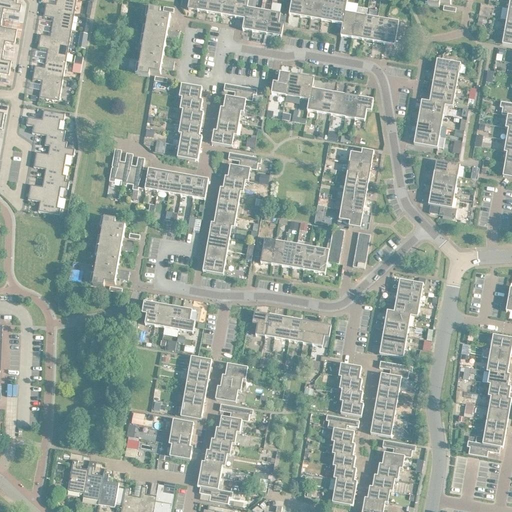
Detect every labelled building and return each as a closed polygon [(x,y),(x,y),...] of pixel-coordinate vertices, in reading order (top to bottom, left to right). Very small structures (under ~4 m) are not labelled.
[(0,0),(0,16),(5,17),(6,8),(23,11),(24,4),(19,3),(0,0)] [(49,2),(47,9),(77,14),(79,0),(58,0),(58,4),(49,2)] [(200,10),(201,0),(191,0),(190,8),(191,8),(191,7),(200,9),(200,10)] [(209,12),(211,0),(216,1),(216,0),(201,0),(200,10),(200,9),(209,11),(209,12)] [(223,14),(225,0),(216,0),(216,1),(211,0),(209,12),(210,12),(210,11),(223,13),(223,14)] [(237,17),(238,17),(240,5),(235,5),(235,0),(225,0),(223,14),(224,14),(224,13),(238,16),(237,17)] [(238,16),(247,17),(249,7),(250,8),(250,0),(235,0),(235,5),(240,5),(238,17),(238,16)] [(302,16),(303,16),(305,0),(293,0),(291,14),(292,14),(292,13),(303,15),(302,16)] [(313,18),(316,0),(305,0),(303,16),(303,15),(313,17),(313,18)] [(324,20),(327,0),(316,0),(313,18),(314,17),(324,19),(324,20)] [(334,22),(338,0),(327,0),(324,20),(324,19),(334,21),(334,22)] [(335,21),(345,23),(347,12),(348,12),(348,11),(349,0),(348,0),(338,0),(334,22),(335,22),(335,21)] [(146,35),(158,37),(157,42),(168,44),(167,43),(168,38),(169,34),(170,30),(170,25),(171,25),(170,25),(172,16),(173,16),(173,15),(172,15),(173,15),(162,13),(163,8),(152,6),(152,7),(151,7),(152,7),(149,26),(148,25),(148,26),(149,26),(147,35),(146,35)] [(255,31),(257,20),(261,20),(263,9),(263,10),(254,8),(250,8),(249,7),(247,17),(245,29),(246,28),(255,30),(255,31)] [(56,17),(54,26),(74,30),(77,14),(47,9),(46,15),(56,17)] [(269,33),(273,11),(273,12),(264,10),(264,9),(263,9),(261,20),(257,20),(255,31),(255,30),(269,32),(269,33)] [(273,11),(269,33),(269,34),(269,32),(283,35),(283,36),(284,36),(286,24),(281,23),(283,13),(283,12),(282,12),(282,13),(273,12),(273,11)] [(354,37),(358,13),(358,14),(348,12),(347,12),(345,23),(345,24),(343,35),(344,36),(344,35),(354,36),(354,37)] [(364,39),(365,39),(369,15),(369,16),(358,14),(359,13),(358,13),(354,37),(354,36),(365,38),(364,39)] [(375,41),(380,17),(379,17),(379,18),(369,16),(369,15),(365,39),(365,38),(375,40),(375,41)] [(0,32),(18,35),(19,29),(3,26),(5,17),(0,16),(0,32)] [(386,43),(390,19),(390,20),(380,18),(380,17),(375,41),(376,41),(376,40),(386,42),(386,43)] [(390,19),(386,43),(386,42),(397,44),(396,45),(397,45),(399,34),(401,25),(401,21),(401,20),(401,21),(390,20),(390,19)] [(43,33),(42,40),(71,45),(74,30),(54,26),(53,35),(43,33)] [(83,31),(81,39),(88,40),(90,33),(83,31)] [(0,48),(6,50),(8,40),(17,42),(18,35),(0,32),(0,48)] [(158,37),(146,35),(147,35),(144,54),(143,54),(144,54),(142,63),(141,63),(141,64),(142,64),(140,73),(139,73),(140,73),(140,74),(149,75),(150,71),(162,73),(162,72),(163,72),(162,72),(163,67),(164,62),(165,58),(165,53),(166,53),(165,53),(167,44),(168,44),(157,42),(158,37)] [(50,48),(49,58),(69,61),(71,45),(42,40),(41,47),(50,48)] [(0,48),(0,64),(13,67),(14,60),(4,59),(6,50),(0,48)] [(446,53),(445,60),(458,62),(459,55),(446,53)] [(78,54),(77,63),(84,64),(86,55),(78,54)] [(38,65),(36,72),(66,77),(69,61),(49,58),(47,67),(38,65)] [(437,69),(437,70),(461,74),(460,74),(462,63),(463,64),(463,63),(458,62),(445,60),(439,59),(440,59),(438,70),(437,69)] [(13,67),(0,64),(0,81),(2,72),(12,74),(13,67)] [(435,80),(460,85),(460,84),(459,84),(460,74),(461,74),(437,70),(438,70),(436,80),(435,80)] [(490,70),(488,81),(494,82),(496,71),(490,70)] [(288,95),(292,72),(292,73),(283,72),(283,71),(282,71),(280,82),(276,81),(274,92),(274,93),(274,92),(288,94),(288,95)] [(66,77),(36,72),(35,78),(45,80),(42,96),(62,100),(66,77)] [(302,98),(304,86),(300,86),(302,74),(301,75),(292,74),(292,73),(292,72),(288,95),(289,94),(302,97),(302,98)] [(303,97),(312,98),(312,99),(314,89),(316,77),(316,78),(302,75),(302,74),(300,86),(304,86),(302,98),(303,98),(303,97)] [(433,91),(458,95),(457,95),(457,93),(458,85),(459,85),(460,85),(435,80),(435,81),(436,81),(434,91),(433,91)] [(182,96),(185,97),(185,96),(202,99),(204,91),(201,90),(202,86),(184,83),(184,84),(183,84),(184,84),(182,96),(181,95),(181,96),(182,96)] [(237,91),(237,97),(236,97),(248,99),(248,100),(249,100),(255,101),(255,100),(254,100),(256,93),(258,94),(259,94),(260,89),(227,83),(226,90),(227,89),(237,91)] [(319,112),(321,101),(326,102),(328,90),(328,91),(314,89),(312,99),(312,98),(309,110),(310,110),(310,109),(319,111),(319,112)] [(333,115),(334,115),(338,92),(337,92),(337,93),(328,91),(328,90),(326,102),(321,101),(319,112),(320,112),(320,111),(334,114),(333,115)] [(434,91),(432,101),(432,102),(447,104),(447,105),(455,106),(456,106),(455,106),(457,95),(458,95),(433,91),(434,91)] [(348,117),(350,106),(345,105),(347,93),(347,94),(338,93),(338,92),(334,115),(334,114),(348,116),(348,117)] [(357,119),(361,96),(361,97),(347,94),(347,93),(345,105),(350,106),(348,117),(348,116),(357,118),(357,119)] [(182,109),(186,109),(203,112),(204,103),(202,102),(202,99),(185,96),(185,97),(183,108),(182,108),(182,109)] [(227,99),(226,108),(243,111),(246,112),(246,111),(247,112),(247,111),(246,111),(248,100),(248,99),(236,97),(237,97),(231,96),(230,100),(227,99)] [(361,96),(357,119),(358,118),(367,119),(366,120),(367,120),(369,110),(374,111),(376,99),(376,98),(375,98),(375,99),(361,97),(361,96)] [(422,111),(446,115),(445,115),(447,105),(447,104),(432,102),(432,101),(424,100),(423,100),(424,101),(423,111),(422,111)] [(510,115),(511,115),(511,114),(511,102),(503,101),(502,107),(503,107),(503,106),(505,107),(504,113),(504,114),(510,115)] [(222,110),(221,119),(242,123),(242,122),(241,122),(243,111),(226,108),(225,111),(222,110)] [(30,116),(29,124),(68,131),(68,130),(61,129),(63,119),(66,120),(67,113),(46,109),(45,119),(30,116)] [(183,120),(204,124),(205,115),(202,115),(203,112),(186,109),(184,120),(183,120)] [(296,109),(294,120),(299,121),(308,123),(309,118),(300,116),(301,110),(296,109)] [(420,121),(420,122),(444,126),(443,125),(445,115),(446,115),(422,111),(423,111),(421,122),(420,121)] [(220,122),(219,131),(236,134),(239,135),(240,135),(240,134),(239,134),(241,123),(242,123),(221,119),(221,120),(224,120),(223,123),(220,122)] [(181,133),(184,133),(202,136),(203,127),(200,127),(201,124),(204,124),(183,120),(184,121),(182,132),(181,132),(181,133)] [(418,132),(442,136),(441,136),(443,126),(444,126),(420,122),(421,122),(419,132),(418,132)] [(29,124),(36,125),(35,132),(49,135),(47,144),(77,149),(77,148),(74,148),(69,147),(70,141),(66,141),(68,131),(29,124)] [(149,128),(148,135),(156,137),(157,129),(149,128)] [(236,134),(219,131),(218,134),(215,134),(214,143),(234,146),(235,146),(234,146),(236,134)] [(331,131),(330,139),(338,140),(340,132),(331,131)] [(442,136),(418,132),(419,133),(417,143),(416,143),(440,148),(440,147),(439,147),(441,136),(442,137),(442,136)] [(181,144),(202,148),(204,139),(201,139),(202,136),(184,133),(182,144),(181,144)] [(250,136),(248,145),(257,146),(259,138),(250,136)] [(159,141),(157,151),(167,152),(168,142),(159,140),(159,141)] [(457,141),(455,151),(463,153),(465,142),(457,141)] [(39,151),(37,159),(67,164),(69,154),(76,155),(77,149),(47,144),(52,145),(51,153),(39,151)] [(202,148),(181,144),(181,145),(182,145),(180,156),(179,156),(180,156),(180,157),(197,160),(198,156),(201,157),(202,148)] [(117,179),(124,180),(127,162),(122,161),(124,150),(117,148),(111,181),(114,181),(117,182),(117,181),(117,179)] [(351,161),(374,165),(373,165),(375,151),(377,151),(376,151),(364,149),(363,153),(353,151),(353,152),(354,152),(352,161),(351,161)] [(129,183),(135,184),(136,184),(139,166),(133,165),(135,154),(136,154),(129,152),(127,162),(124,180),(123,185),(128,186),(129,185),(128,185),(129,183)] [(242,160),(241,166),(252,168),(252,169),(253,169),(259,170),(259,169),(260,162),(263,163),(264,157),(232,152),(230,159),(231,159),(231,158),(242,160)] [(148,189),(148,188),(147,188),(151,170),(150,170),(144,169),(146,158),(147,158),(140,157),(139,166),(136,184),(135,184),(134,189),(135,189),(140,190),(140,189),(140,187),(147,188),(147,189),(148,189)] [(37,159),(36,166),(48,168),(46,177),(71,182),(72,181),(68,180),(69,175),(65,174),(67,164),(37,159)] [(436,171),(460,176),(461,176),(459,175),(461,165),(462,165),(438,160),(438,161),(439,161),(437,171),(436,171)] [(350,171),(361,173),(360,178),(372,180),(372,179),(371,179),(373,165),(374,166),(374,165),(351,161),(351,162),(352,162),(351,171),(350,171)] [(232,168),(230,177),(247,180),(251,181),(251,180),(251,181),(251,180),(250,180),(252,169),(252,168),(241,166),(235,165),(234,168),(232,168)] [(159,191),(163,170),(162,170),(162,173),(159,172),(160,170),(151,168),(150,170),(151,170),(147,188),(148,188),(159,190),(159,191)] [(171,193),(175,172),(174,172),(174,175),(171,175),(172,172),(163,170),(159,191),(160,190),(171,192),(171,193)] [(347,185),(370,189),(369,189),(371,180),(372,180),(360,178),(361,173),(350,171),(351,171),(348,185),(347,185)] [(434,182),(459,186),(458,186),(459,176),(460,176),(436,171),(436,172),(437,172),(435,182),(434,182)] [(183,195),(187,174),(186,174),(186,177),(183,177),(183,174),(175,172),(171,193),(171,192),(183,194),(183,195)] [(264,173),(262,182),(271,184),(272,174),(264,173)] [(195,197),(199,176),(198,176),(197,179),(195,179),(195,176),(187,174),(183,195),(183,194),(195,196),(195,197)] [(199,176),(195,197),(195,196),(207,199),(206,199),(207,200),(207,199),(210,181),(207,181),(207,178),(199,176)] [(33,184),(32,191),(61,197),(63,187),(70,188),(71,182),(46,177),(45,186),(33,184)] [(227,179),(225,188),(242,191),(242,192),(246,192),(245,191),(247,180),(230,177),(229,180),(227,179)] [(432,193),(457,197),(456,197),(458,186),(459,187),(459,186),(434,182),(435,183),(433,193),(432,193)] [(345,199),(356,201),(357,196),(368,198),(367,198),(369,189),(370,189),(347,185),(348,185),(346,199),(345,199)] [(222,191),(220,199),(241,203),(240,203),(242,192),(242,191),(225,188),(225,191),(222,191)] [(32,191),(30,199),(42,201),(41,210),(62,214),(63,207),(60,207),(61,197),(32,191)] [(457,197),(432,193),(433,193),(431,203),(430,203),(430,204),(431,204),(454,208),(455,208),(454,207),(456,197),(457,197)] [(343,208),(343,209),(366,213),(366,212),(365,212),(367,199),(368,199),(368,198),(357,196),(356,201),(345,199),(346,200),(344,209),(343,208)] [(220,202),(218,211),(239,215),(238,214),(240,203),(241,203),(220,199),(220,200),(223,200),(223,203),(220,202)] [(366,213),(343,209),(344,209),(342,218),(341,218),(342,218),(341,219),(352,221),(351,225),(363,227),(362,227),(365,213),(366,213)] [(218,214),(216,223),(233,226),(233,227),(237,227),(236,226),(238,215),(239,215),(218,211),(218,212),(221,212),(221,215),(218,214)] [(101,245),(112,247),(111,252),(123,254),(122,254),(123,249),(123,244),(124,240),(125,235),(126,235),(125,235),(127,226),(128,226),(127,226),(128,225),(117,223),(118,219),(106,217),(107,217),(105,226),(104,226),(104,227),(105,227),(104,236),(103,236),(102,236),(103,236),(102,245),(101,245)] [(293,220),(291,228),(300,229),(301,221),(293,220)] [(213,226),(211,235),(232,238),(231,238),(233,227),(233,226),(216,223),(216,226),(213,226)] [(209,246),(209,247),(230,250),(229,250),(231,238),(232,238),(211,235),(210,243),(213,244),(213,247),(209,246)] [(273,264),(274,264),(278,240),(278,241),(267,239),(268,238),(267,238),(267,239),(260,238),(257,254),(264,255),(263,262),(263,261),(274,263),(273,264)] [(284,266),(289,242),(288,242),(288,243),(286,242),(278,241),(278,240),(274,264),(274,263),(284,265),(284,266)] [(295,268),(299,244),(299,243),(299,245),(289,243),(289,242),(284,266),(285,266),(285,265),(295,267),(295,268)] [(305,270),(306,270),(310,245),(309,246),(299,245),(299,244),(295,268),(295,267),(306,269),(305,270)] [(112,247),(101,245),(101,246),(102,246),(100,255),(99,255),(100,255),(99,264),(98,264),(98,265),(99,265),(97,274),(96,274),(97,274),(95,283),(94,283),(95,283),(95,284),(106,286),(107,281),(117,283),(118,283),(118,282),(117,282),(118,277),(118,273),(119,268),(120,264),(121,264),(121,263),(120,263),(122,254),(123,254),(111,252),(112,247)] [(316,272),(321,247),(320,247),(320,248),(310,246),(310,245),(306,270),(306,269),(316,271),(316,272)] [(207,258),(228,262),(227,262),(229,250),(230,250),(209,247),(208,255),(211,256),(211,258),(207,258)] [(321,247),(316,272),(317,271),(327,273),(327,274),(327,273),(329,267),(337,268),(338,263),(330,262),(331,256),(332,250),(331,250),(331,249),(331,250),(321,248),(321,247)] [(355,266),(359,267),(360,261),(368,262),(369,257),(357,255),(355,266)] [(228,262),(207,258),(206,267),(208,267),(208,271),(226,274),(225,273),(227,262),(228,262)] [(400,290),(424,294),(423,294),(425,284),(426,284),(426,283),(402,279),(401,279),(401,280),(402,280),(401,290),(400,290)] [(398,301),(422,305),(421,305),(423,294),(424,295),(424,294),(400,290),(401,290),(399,301),(398,301)] [(157,326),(161,303),(160,304),(147,301),(147,300),(147,301),(146,301),(144,312),(149,313),(147,324),(148,324),(148,323),(157,325),(157,326)] [(399,301),(397,311),(397,312),(412,314),(412,315),(420,316),(420,315),(419,315),(421,305),(422,305),(398,301),(399,301)] [(166,327),(168,316),(173,317),(175,305),(175,306),(161,304),(161,303),(157,326),(157,325),(166,326),(166,327)] [(180,330),(184,307),(184,308),(175,306),(175,305),(173,317),(168,316),(166,327),(167,326),(180,329),(180,330)] [(184,307),(180,330),(181,330),(181,329),(195,331),(195,332),(197,321),(192,320),(194,309),(194,310),(184,308),(185,307),(184,307)] [(387,321),(412,325),(411,325),(412,315),(412,314),(397,312),(397,311),(389,310),(390,311),(388,321),(387,321)] [(267,336),(271,313),(271,314),(257,312),(257,311),(255,323),(259,324),(257,334),(258,334),(258,335),(258,334),(267,335),(267,336)] [(277,338),(279,327),(284,327),(286,316),(285,316),(285,317),(271,315),(272,314),(271,313),(267,336),(268,336),(268,335),(277,337),(277,338)] [(291,340),(295,318),(295,319),(286,317),(286,316),(284,327),(279,327),(277,338),(277,337),(291,339),(291,340)] [(305,343),(307,332),(302,331),(305,319),(304,319),(304,320),(295,319),(295,318),(291,340),(291,339),(305,342),(305,343)] [(314,345),(315,345),(319,322),(318,322),(318,323),(305,320),(305,319),(302,331),(307,332),(305,343),(306,342),(315,344),(314,345)] [(385,331),(410,336),(409,335),(410,325),(412,325),(387,321),(388,321),(386,331),(385,331)] [(319,322),(315,345),(315,344),(324,345),(324,346),(325,346),(327,336),(331,336),(333,325),(333,324),(332,325),(319,323),(319,322)] [(383,341),(383,342),(408,346),(407,346),(409,336),(410,336),(385,331),(385,332),(386,332),(385,342),(383,341)] [(493,346),(511,349),(511,337),(495,334),(495,335),(496,335),(494,346),(493,346)] [(170,339),(169,348),(177,350),(178,341),(170,339)] [(426,340),(425,349),(432,351),(432,350),(433,347),(434,341),(426,340)] [(408,346),(383,342),(384,342),(383,353),(381,353),(382,353),(405,358),(405,357),(406,357),(405,357),(407,346),(408,346)] [(491,358),(511,362),(511,359),(511,353),(510,353),(511,350),(511,349),(493,346),(493,347),(494,347),(492,358),(491,358)] [(300,355),(298,365),(306,367),(308,357),(300,355)] [(191,368),(212,372),(213,363),(211,363),(211,359),(193,356),(193,357),(194,357),(192,368),(191,368)] [(489,371),(492,371),(509,374),(511,365),(508,365),(509,362),(511,362),(491,358),(492,359),(490,370),(489,370),(488,370),(489,370),(489,371)] [(393,369),(392,375),(403,377),(404,377),(410,378),(411,371),(414,372),(415,366),(383,361),(381,367),(382,367),(393,369)] [(341,376),(344,377),(344,376),(361,379),(363,370),(360,370),(361,366),(343,363),(343,364),(344,364),(342,375),(341,375),(340,376),(341,376)] [(229,367),(227,376),(245,379),(244,379),(248,380),(248,379),(247,379),(249,367),(250,368),(250,367),(232,364),(232,367),(229,367)] [(189,380),(210,384),(211,375),(208,375),(209,372),(212,372),(191,368),(192,369),(190,380),(189,380)] [(489,383),(493,384),(493,383),(510,386),(511,377),(509,377),(509,374),(492,371),(490,382),(489,382),(489,383),(490,383),(489,383)] [(383,377),(381,385),(402,389),(401,389),(403,377),(392,375),(386,374),(385,377),(383,377)] [(224,378),(223,387),(240,390),(243,391),(243,390),(242,390),(244,379),(245,379),(227,376),(227,379),(224,378)] [(341,388),(345,389),(345,388),(362,391),(364,383),(361,382),(361,379),(344,376),(344,377),(342,388),(341,387),(341,388)] [(187,392),(208,396),(209,387),(206,386),(207,384),(210,384),(189,380),(190,380),(188,392),(187,392)] [(490,395),(494,396),(494,395),(511,398),(511,391),(511,389),(510,389),(510,386),(493,383),(493,384),(491,395),(490,395)] [(380,389),(379,397),(400,401),(399,401),(401,389),(402,389),(381,385),(381,386),(384,386),(383,389),(380,389)] [(240,390),(223,387),(222,390),(219,390),(218,399),(238,402),(239,402),(238,402),(240,390)] [(342,401),(346,401),(363,404),(364,395),(362,394),(362,391),(345,388),(345,389),(343,400),(342,400),(342,401)] [(185,403),(185,404),(206,407),(207,399),(204,398),(205,396),(208,396),(187,392),(188,392),(186,404),(185,403)] [(491,407),(490,407),(511,411),(511,408),(511,401),(510,402),(511,398),(494,395),(494,396),(492,407),(491,407)] [(378,400),(377,409),(398,413),(397,412),(399,401),(400,401),(379,397),(379,398),(382,398),(381,401),(378,400)] [(346,401),(344,412),(343,412),(342,412),(343,412),(343,413),(363,416),(365,407),(362,407),(363,404),(346,401)] [(233,412),(232,417),(232,418),(243,420),(244,420),(250,421),(250,420),(251,414),(254,414),(254,415),(255,409),(223,403),(222,410),(233,412)] [(206,407),(185,404),(184,404),(186,404),(183,415),(182,415),(182,416),(183,416),(201,419),(201,416),(204,416),(206,407)] [(468,404),(467,412),(475,414),(476,405),(468,404)] [(488,419),(509,423),(507,422),(507,419),(510,420),(511,411),(490,407),(490,408),(491,408),(489,419),(488,419)] [(376,412),(375,421),(396,425),(396,424),(395,424),(397,413),(398,413),(377,409),(377,410),(380,410),(379,413),(376,412)] [(136,412),(134,422),(145,424),(147,414),(136,412)] [(335,429),(336,429),(336,428),(348,430),(349,424),(360,426),(360,427),(361,420),(329,414),(328,420),(329,420),(331,420),(330,427),(335,428),(335,429)] [(223,419),(221,428),(238,431),(238,432),(242,432),(241,432),(243,420),(232,418),(232,417),(226,416),(226,420),(223,419)] [(411,416),(409,427),(416,428),(418,417),(411,416)] [(173,431),(194,435),(195,426),(192,426),(193,422),(175,419),(176,420),(174,431),(173,431)] [(486,431),(507,435),(507,434),(504,434),(505,431),(508,432),(509,423),(488,419),(488,420),(489,420),(487,431),(486,431)] [(396,425),(375,421),(378,422),(377,425),(374,424),(373,433),(393,437),(394,437),(394,436),(393,436),(395,425),(396,425)] [(218,431),(216,439),(234,443),(233,443),(237,444),(237,443),(236,443),(238,432),(238,431),(221,428),(221,431),(218,431)] [(334,441),(337,441),(354,444),(356,435),(353,435),(354,431),(348,430),(336,428),(336,429),(334,440),(333,440),(334,440),(334,441)] [(171,444),(174,444),(175,444),(192,447),(193,438),(190,437),(191,435),(194,435),(173,431),(174,431),(172,443),(171,443),(171,444)] [(487,432),(485,443),(502,446),(503,443),(506,444),(507,435),(486,431),(487,432)] [(213,442),(212,451),(229,454),(232,455),(233,454),(232,454),(233,443),(234,443),(216,439),(216,443),(213,442)] [(396,448),(395,454),(406,456),(407,456),(413,457),(414,450),(417,450),(417,451),(418,445),(386,440),(384,446),(385,447),(385,446),(396,448)] [(485,443),(484,443),(478,442),(470,440),(469,446),(470,446),(472,446),(471,453),(489,457),(489,456),(490,451),(501,453),(502,446),(485,443)] [(334,453),(338,454),(338,453),(355,456),(356,447),(354,447),(354,444),(337,441),(335,452),(334,452),(334,453)] [(175,444),(174,444),(172,455),(171,455),(172,455),(172,456),(192,459),(194,450),(191,450),(192,447),(175,444)] [(128,446),(126,455),(138,458),(140,449),(128,446)] [(208,455),(207,462),(224,465),(224,466),(227,466),(228,466),(227,466),(229,454),(212,451),(211,454),(208,453),(208,455)] [(82,492),(85,493),(86,493),(90,469),(79,467),(80,460),(83,460),(84,454),(72,452),(71,458),(75,459),(69,490),(70,490),(70,489),(82,491),(82,492)] [(335,465),(338,466),(339,465),(356,468),(357,460),(354,459),(355,456),(338,453),(338,454),(336,465),(335,465)] [(385,456),(384,464),(401,467),(401,468),(405,469),(405,468),(404,468),(406,456),(395,454),(389,453),(388,456),(385,456)] [(97,499),(101,499),(105,476),(94,474),(95,467),(97,467),(98,461),(91,460),(90,469),(86,493),(85,493),(85,497),(85,496),(97,498),(97,499)] [(203,465),(202,473),(223,477),(222,477),(224,466),(224,465),(207,462),(206,465),(203,465)] [(381,467),(379,476),(396,479),(400,480),(400,479),(399,479),(401,468),(401,467),(384,464),(383,468),(381,467)] [(336,478),(339,478),(356,481),(358,472),(355,472),(356,468),(339,465),(338,466),(336,477),(335,477),(336,477),(336,478)] [(101,499),(100,503),(101,503),(112,505),(117,506),(121,482),(120,482),(109,480),(110,474),(111,474),(111,473),(105,472),(105,476),(101,499)] [(203,483),(202,486),(220,489),(220,488),(222,477),(223,477),(202,473),(200,482),(203,483)] [(376,478),(374,487),(392,490),(392,491),(395,491),(394,490),(396,479),(379,476),(379,479),(376,478)] [(336,489),(357,493),(359,484),(356,484),(356,481),(339,478),(337,489),(336,489)] [(160,484),(158,495),(159,495),(155,511),(172,511),(176,494),(175,494),(164,492),(165,485),(166,486),(166,485),(160,484)] [(142,496),(139,511),(155,511),(159,495),(158,495),(147,493),(149,487),(149,486),(144,485),(142,496)] [(139,511),(142,496),(131,494),(132,488),(133,487),(127,486),(122,511),(139,511)] [(220,489),(202,486),(201,493),(202,493),(202,492),(213,494),(212,500),(211,500),(230,504),(230,503),(231,496),(234,497),(233,497),(234,497),(235,491),(221,489),(220,488),(220,489)] [(371,490),(369,498),(387,501),(387,502),(390,503),(390,502),(391,502),(390,502),(392,491),(392,490),(374,487),(374,490),(371,490)] [(357,493),(336,489),(336,490),(337,490),(335,501),(334,501),(334,502),(352,505),(353,501),(356,502),(357,493)] [(366,501),(364,510),(376,511),(384,511),(387,502),(387,501),(369,498),(369,502),(366,501)]
